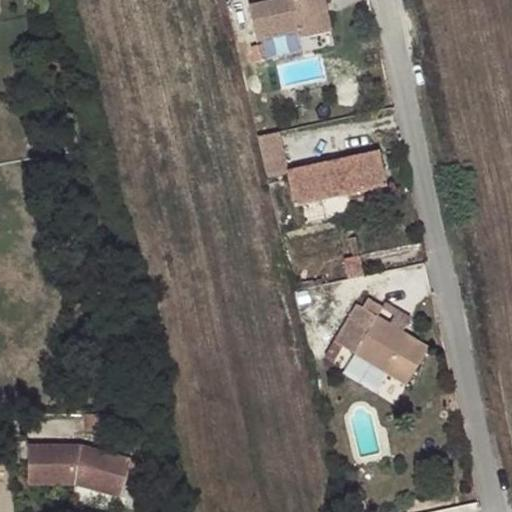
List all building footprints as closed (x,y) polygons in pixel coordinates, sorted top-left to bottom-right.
[(278,0),(248,6),(255,40),(299,31),(301,38),(330,32),(322,0),(278,0)] [(279,132),(257,136),(267,175),(287,170),(279,132)] [(381,151),(287,170),(294,206),(319,201),(380,188),(388,186),(381,151)] [(319,201),(323,220),(383,206),(380,188),(319,201)] [(405,385),(429,347),(403,330),(378,315),(383,307),(369,299),(340,345),(405,385)] [(378,315),(403,330),(411,318),(386,303),(383,307),(378,315)] [(87,429),(117,429),(117,413),(87,413),(87,423),(87,429)] [(29,444),(29,483),(76,483),(121,495),(131,457),(81,444),(29,444)]
